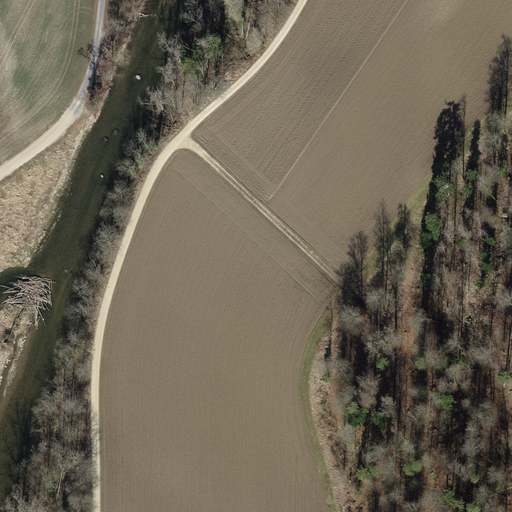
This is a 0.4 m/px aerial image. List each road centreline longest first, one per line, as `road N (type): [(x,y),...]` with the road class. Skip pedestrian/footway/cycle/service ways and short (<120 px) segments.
road 1 (track): [(305,0),(269,55),(182,138),(144,197),(97,351),(98,511)]
road 2 (track): [(182,138),(383,324),(411,429),(443,436),(511,404)]
road 3 (track): [(0,172),(74,102),(99,38)]
road 4 (track): [(511,272),(492,413)]
